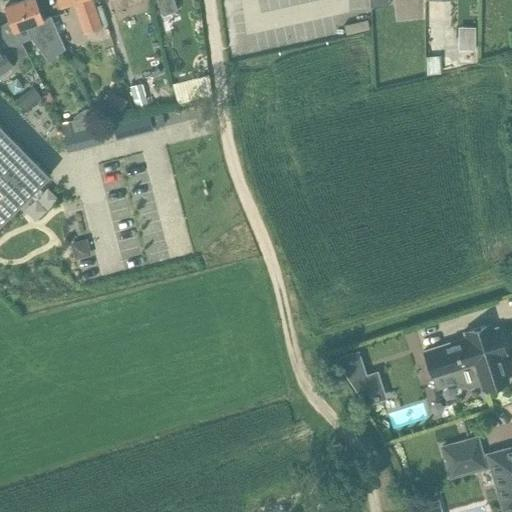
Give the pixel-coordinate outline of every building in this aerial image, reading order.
[(42,20),(34,0),(23,0),(5,7),(13,31),(28,25),(33,40),(49,62),(56,57),(55,56),(65,50),(51,17),(42,20)] [(58,0),(59,1),(61,6),(72,2),(84,35),(101,29),(91,0),(58,0)] [(178,11),(174,0),(157,0),(163,16),(178,11)] [(0,78),(10,72),(10,69),(9,66),(12,64),(11,63),(0,47),(0,78)] [(142,83),(130,86),(137,109),(148,105),(142,83)] [(39,107),(33,114),(45,123),(50,117),(39,107)] [(64,135),(96,127),(88,109),(82,111),(73,118),(74,120),(61,124),(64,135)] [(162,113),(154,115),(157,126),(165,124),(162,113)] [(148,115),(114,124),(117,138),(152,129),(148,115)] [(0,223),(30,194),(38,186),(50,175),(29,154),(25,158),(17,150),(22,146),(11,135),(7,139),(0,132),(0,129),(3,127),(0,124),(0,223)] [(99,128),(65,137),(68,150),(103,142),(99,128)] [(184,176),(158,181),(160,191),(186,186),(184,176)] [(465,337),(423,350),(432,378),(436,389),(457,382),(468,388),(481,384),(482,390),(509,381),(500,355),(506,353),(504,347),(506,346),(502,333),(500,334),(498,327),(492,329),(490,323),(464,332),(465,337)] [(357,349),(333,357),(364,404),(385,397),(377,371),(365,375),(357,349)] [(477,437),(442,447),(450,476),(491,465),(491,467),(497,465),(503,486),(497,487),(503,508),(511,505),(511,446),(482,456),(477,437)] [(442,511),(438,499),(420,504),(421,511),(442,511)]
